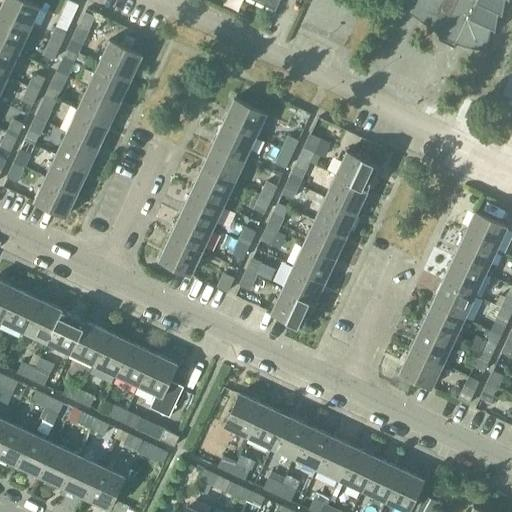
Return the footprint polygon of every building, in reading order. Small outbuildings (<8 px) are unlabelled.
[(22,0),(5,0),(0,11),(0,18),(29,32),(40,8),(22,0)] [(256,0),(275,9),(279,0),(256,0)] [(391,0),(402,8),(403,7),(403,6),(417,13),(419,7),(448,20),(457,0),(391,0)] [(419,7),(417,13),(415,16),(415,17),(442,37),(438,44),(440,45),(442,41),(452,46),(450,50),(452,51),(456,44),(463,46),(469,48),(477,49),(479,50),(481,49),(484,49),(485,47),(487,46),(488,44),(489,42),(491,29),(494,30),(493,36),(494,37),(498,14),(501,15),(500,21),(501,21),(505,0),(508,0),(507,5),(509,5),(509,0),(457,0),(448,20),(419,7)] [(29,32),(0,18),(0,46),(19,55),(29,32)] [(72,40),(83,45),(89,31),(79,25),(72,40)] [(61,47),(67,33),(56,28),(49,42),(61,47)] [(110,41),(99,64),(131,80),(142,56),(110,41)] [(61,47),(49,42),(43,55),(54,61),(61,47)] [(0,46),(0,74),(8,78),(19,55),(0,46)] [(57,73),(68,78),(74,64),(63,59),(57,73)] [(99,64),(88,87),(121,103),(131,80),(99,64)] [(68,78),(57,73),(50,87),(61,92),(68,78)] [(35,74),(28,88),(39,93),(46,79),(35,74)] [(88,87),(78,110),(110,126),(121,103),(88,87)] [(39,93),(28,88),(22,102),(33,107),(39,93)] [(235,98),(224,121),(255,136),(266,113),(235,98)] [(470,104),(464,117),(471,120),(477,107),(470,104)] [(35,119),(46,124),(53,110),(42,105),(35,119)] [(78,110),(67,133),(99,149),(110,126),(78,110)] [(13,119),(7,133),(18,139),(25,125),(13,119)] [(46,124),(35,119),(29,133),(40,138),(46,124)] [(255,136),(224,121),(213,144),(244,159),(255,136)] [(18,139),(7,133),(0,147),(11,152),(18,139)] [(67,133),(56,156),(89,172),(99,149),(67,133)] [(311,134),(304,148),(315,154),(322,139),(311,134)] [(289,136),(282,149),(293,154),(300,141),(289,136)] [(213,144),(202,167),(234,182),(244,159),(213,144)] [(282,149),(276,163),(287,168),(293,154),(282,149)] [(20,151),(14,164),(25,169),(32,155),(20,151)] [(336,174),(367,189),(378,166),(347,151),(336,174)] [(89,172),(56,156),(46,179),(78,195),(89,172)] [(25,169),(14,164),(7,178),(19,184),(25,169)] [(234,182),(202,167),(191,190),(223,205),(234,182)] [(307,172),(295,167),(289,180),(300,186),(307,172)] [(367,189),(336,174),(325,197),(357,212),(367,189)] [(46,179),(35,202),(35,203),(67,218),(78,195),(46,179)] [(300,186),(289,180),(282,195),(294,200),(300,186)] [(278,187),(267,181),(260,195),(271,200),(278,187)] [(191,190),(180,213),(212,228),(223,205),(191,190)] [(271,200),(260,195),(254,209),(265,214),(271,200)] [(325,197),(314,220),(346,235),(357,212),(325,197)] [(464,234),(496,249),(507,226),(475,211),(464,234)] [(268,226),(279,232),(286,218),(274,212),(268,226)] [(212,228),(180,213),(170,236),(201,251),(212,228)] [(314,220),(303,243),(335,258),(346,235),(314,220)] [(279,232),(268,226),(261,240),(272,246),(279,232)] [(239,241),(250,246),(257,232),(246,227),(239,241)] [(496,249),(464,234),(453,257),(485,272),(496,249)] [(201,251),(170,236),(159,259),(190,274),(201,251)] [(250,246),(239,241),(232,255),(244,261),(250,246)] [(335,258),(303,243),(292,266),(324,281),(335,258)] [(453,257),(442,280),(474,295),(485,272),(453,257)] [(253,258),(246,272),(257,277),(264,263),(253,258)] [(292,266),(282,289),(313,304),(324,281),(292,266)] [(257,277),(246,272),(240,286),(251,292),(257,277)] [(235,278),(224,273),(217,288),(228,293),(235,278)] [(474,295),(442,280),(431,303),(463,318),(474,295)] [(0,320),(0,321),(2,322),(17,290),(0,282),(0,320)] [(282,289),(270,312),(302,327),(313,304),(282,289)] [(17,290),(2,322),(25,333),(40,301),(17,290)] [(511,296),(508,294),(502,308),(511,312),(511,296)] [(40,301),(25,333),(48,343),(63,312),(40,301)] [(431,303),(421,326),(453,341),(463,318),(431,303)] [(511,314),(511,312),(502,308),(495,322),(506,327),(511,314)] [(85,323),(63,312),(48,343),(70,354),(85,323)] [(85,323),(70,354),(93,365),(108,334),(85,323)] [(421,326),(410,349),(442,364),(453,341),(421,326)] [(131,345),(108,334),(93,365),(116,376),(131,345)] [(471,349),(480,354),(486,341),(477,337),(471,349)] [(511,357),(511,340),(508,339),(502,353),(511,357)] [(486,341),(480,354),(491,359),(497,346),(486,340),(486,341)] [(154,355),(131,345),(116,376),(139,387),(154,355)] [(442,364),(410,349),(399,372),(431,387),(442,364)] [(491,359),(480,354),(473,368),(484,373),(491,359)] [(177,367),(154,355),(139,387),(155,395),(148,408),(168,417),(182,388),(170,382),(177,367)] [(17,372),(31,379),(36,368),(22,362),(17,372)] [(36,368),(31,379),(45,385),(50,375),(36,368)] [(493,371),(487,385),(498,390),(505,376),(493,371)] [(5,376),(0,386),(14,392),(19,382),(5,376)] [(67,383),(63,394),(77,400),(81,390),(67,383)] [(465,385),(458,400),(469,405),(476,391),(465,385)] [(487,385),(480,399),(492,404),(498,390),(487,385)] [(37,390),(32,401),(46,407),(51,397),(37,390)] [(81,390),(77,400),(90,407),(95,396),(81,390)] [(249,436),(264,404),(240,393),(225,425),(249,436)] [(51,397),(46,407),(60,414),(65,403),(51,397)] [(264,404),(249,436),(272,447),(287,415),(264,404)] [(113,405),(108,415),(122,422),(127,411),(113,405)] [(122,422),(136,428),(141,418),(127,411),(122,422)] [(83,412),(78,422),(92,429),(96,418),(83,412)] [(287,415),(272,447),(295,457),(309,426),(287,415)] [(0,418),(0,446),(11,424),(0,418)] [(96,418),(92,429),(106,435),(110,425),(96,418)] [(34,435),(11,424),(0,446),(0,457),(18,466),(34,435)] [(309,426),(295,457),(317,468),(332,436),(309,426)] [(160,440),(175,447),(180,436),(176,434),(165,429),(160,440)] [(129,434),(124,444),(139,451),(144,440),(129,434)] [(34,435),(18,466),(41,477),(56,445),(34,435)] [(355,447),(332,436),(317,468),(340,479),(355,447)] [(79,456),(56,445),(41,477),(64,488),(79,456)] [(355,447),(340,479),(363,490),(378,458),(355,447)] [(154,459),(163,463),(169,452),(160,448),(154,459)] [(101,467),(79,456),(64,488),(86,499),(101,467)] [(218,466),(232,473),(236,463),(223,456),(218,466)] [(378,458),(363,490),(386,500),(401,469),(378,458)] [(232,473),(245,479),(250,469),(236,463),(232,473)] [(101,467),(86,499),(109,510),(125,478),(101,467)] [(196,489),(208,495),(213,485),(215,486),(220,475),(205,469),(196,489)] [(401,469),(386,500),(409,511),(424,479),(401,469)] [(263,488),(277,494),(282,484),(268,478),(263,488)] [(238,484),(233,495),(247,501),(252,491),(238,484)] [(282,484),(277,494),(291,501),(296,491),(282,484)] [(252,491),(247,501),(261,508),(266,497),(252,491)] [(426,497),(419,510),(422,511),(432,511),(437,502),(426,497)] [(314,499),(309,509),(315,511),(324,511),(327,505),(314,499)]
